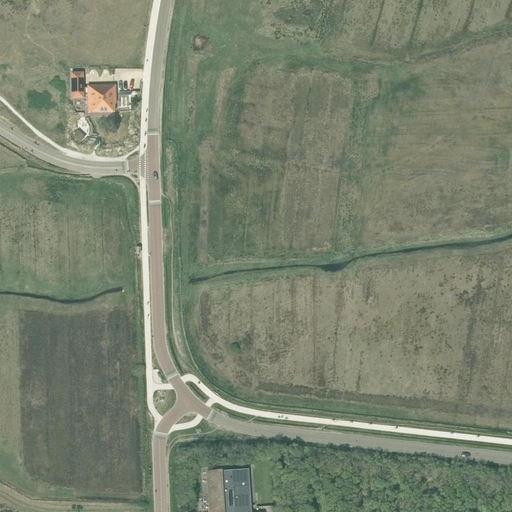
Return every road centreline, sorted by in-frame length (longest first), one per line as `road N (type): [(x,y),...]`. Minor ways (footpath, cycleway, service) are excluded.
road 1 (unclassified): [(511,458),(251,429),(188,401)]
road 2 (unclassified): [(188,401),(158,337),(153,166)]
road 3 (unclassified): [(153,166),(166,0)]
road 4 (track): [(162,510),(27,507),(0,491)]
road 5 (unclassified): [(142,167),(77,166),(0,127)]
road 6 (unclassified): [(162,511),(160,434),(188,401)]
